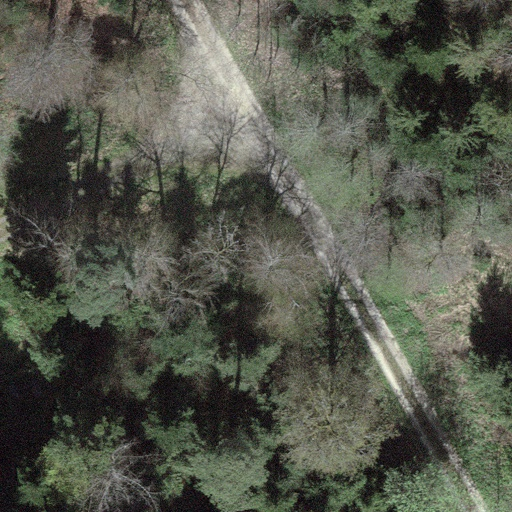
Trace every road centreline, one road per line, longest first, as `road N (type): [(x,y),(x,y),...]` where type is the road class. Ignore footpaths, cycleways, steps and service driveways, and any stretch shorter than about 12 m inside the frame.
road 1 (track): [(473,511),(182,0)]
road 2 (track): [(238,104),(0,227)]
